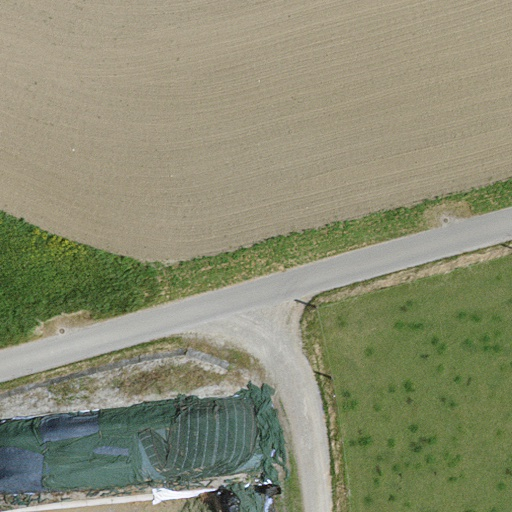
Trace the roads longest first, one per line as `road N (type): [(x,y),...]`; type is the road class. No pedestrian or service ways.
road 1 (unclassified): [(0,368),(511,227)]
road 2 (track): [(250,299),(305,381),(317,511)]
